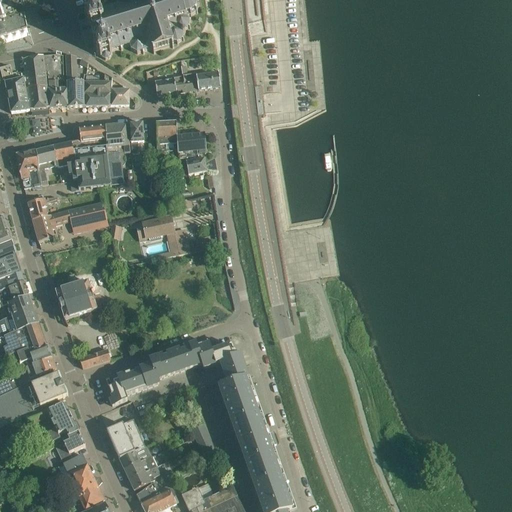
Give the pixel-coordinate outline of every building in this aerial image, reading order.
[(24,13),(21,2),(20,0),(12,0),(0,4),(0,19),(7,18),(24,13)] [(116,0),(116,1),(116,2),(117,2),(118,6),(99,12),(99,11),(99,12),(98,9),(96,10),(97,12),(89,14),(88,12),(87,13),(87,15),(87,16),(85,16),(85,18),(87,18),(89,26),(88,26),(88,28),(90,27),(96,45),(94,45),(94,47),(95,46),(98,54),(97,55),(97,56),(99,56),(100,56),(101,58),(102,58),(102,59),(106,61),(109,60),(111,56),(111,55),(112,55),(111,53),(112,53),(112,52),(130,46),(131,50),(131,52),(137,55),(139,55),(139,54),(152,50),(153,52),(154,55),(155,54),(155,52),(173,46),(174,48),(175,48),(174,45),(175,45),(174,43),(177,44),(178,46),(179,46),(178,44),(182,41),(183,42),(184,41),(182,40),(183,35),(184,35),(185,35),(186,34),(186,33),(185,32),(185,31),(188,29),(190,30),(191,28),(189,28),(189,23),(191,22),(191,21),(189,22),(186,18),(190,17),(191,18),(192,17),(192,16),(196,13),(197,14),(198,13),(197,12),(198,8),(199,8),(199,6),(198,6),(197,1),(198,1),(197,0),(196,0),(195,0),(116,0)] [(7,18),(0,19),(0,36),(27,28),(26,22),(25,19),(24,13),(7,18)] [(47,91),(59,90),(59,82),(64,82),(64,83),(63,57),(56,56),(44,57),(47,91)] [(48,110),(47,91),(44,57),(23,61),(25,72),(26,79),(30,112),(48,110)] [(77,84),(76,59),(66,58),(68,90),(68,109),(83,108),(83,84),(77,84)] [(30,112),(26,79),(18,81),(16,74),(12,75),(10,67),(0,70),(3,81),(5,81),(11,114),(30,112)] [(186,67),(182,68),(183,77),(185,87),(194,85),(195,86),(198,85),(199,92),(221,89),(219,73),(197,76),(197,74),(187,75),(186,67)] [(25,72),(16,74),(18,81),(26,79),(25,72)] [(110,108),(112,79),(105,75),(104,84),(83,84),(83,108),(84,108),(110,108)] [(186,93),(185,87),(183,77),(174,78),(174,80),(155,84),(157,98),(177,95),(186,93)] [(116,91),(117,82),(112,79),(110,108),(111,108),(111,107),(129,107),(130,91),(116,91)] [(68,109),(68,90),(59,90),(47,91),(48,110),(68,109)] [(178,138),(177,129),(177,123),(167,124),(168,152),(173,152),(174,151),(178,150),(178,138)] [(166,160),(167,159),(166,152),(168,152),(167,124),(157,124),(157,126),(154,126),(154,140),(157,140),(158,160),(166,160)] [(144,143),(144,135),(143,125),(130,126),(131,151),(132,151),(133,155),(139,155),(138,144),(144,143)] [(129,154),(128,136),(127,126),(106,128),(108,141),(107,141),(111,185),(123,184),(121,168),(123,167),(126,164),(125,155),(129,154)] [(81,144),(108,141),(106,128),(79,130),(81,142),(81,144)] [(204,135),(178,138),(178,150),(179,155),(198,154),(199,157),(206,157),(206,155),(204,135)] [(107,141),(108,141),(81,144),(81,142),(72,144),(76,165),(76,169),(77,176),(76,176),(77,182),(78,182),(79,191),(112,187),(111,185),(107,141)] [(75,166),(76,169),(76,165),(72,144),(63,146),(70,183),(71,183),(77,182),(76,176),(72,177),(72,175),(71,167),(75,166)] [(69,183),(70,183),(63,146),(53,148),(57,168),(58,170),(63,169),(64,176),(68,175),(69,183)] [(45,170),(57,168),(53,148),(36,152),(35,152),(42,186),(42,187),(48,186),(47,182),(45,170)] [(25,190),(42,186),(35,152),(17,156),(21,175),(24,191),(25,191),(25,190)] [(169,169),(169,180),(180,179),(180,169),(169,170),(169,166),(169,169)] [(134,171),(134,183),(169,180),(169,169),(160,169),(151,169),(140,170),(134,170),(133,170),(133,171),(134,171)] [(77,182),(71,183),(72,192),(79,191),(78,182),(77,182)] [(47,207),(47,205),(70,202),(69,198),(44,201),(28,205),(33,221),(48,218),(45,208),(47,207)] [(74,236),(109,228),(104,209),(103,209),(101,204),(68,212),(48,218),(33,221),(39,244),(58,239),(55,228),(68,224),(69,227),(72,226),(74,236)] [(8,231),(7,230),(4,217),(0,218),(0,247),(12,243),(9,231),(8,231)] [(139,226),(136,227),(140,241),(147,240),(164,236),(166,235),(174,233),(171,219),(160,222),(143,225),(139,226)] [(122,227),(112,226),(109,239),(120,240),(122,227)] [(0,259),(3,258),(16,254),(12,243),(0,247),(0,259)] [(187,243),(171,247),(172,253),(173,258),(190,254),(187,243)] [(0,281),(22,274),(22,273),(16,256),(1,262),(0,262),(0,281)] [(0,281),(0,293),(25,283),(22,274),(0,281)] [(65,321),(75,318),(98,311),(97,310),(104,307),(101,296),(93,298),(89,283),(77,286),(74,276),(68,278),(71,288),(56,293),(65,321)] [(8,304),(29,296),(25,283),(0,293),(0,301),(1,300),(4,306),(8,304)] [(39,324),(34,309),(29,296),(8,304),(4,306),(4,307),(8,305),(12,318),(7,319),(10,326),(11,325),(14,334),(14,335),(39,324)] [(48,348),(42,331),(39,324),(14,335),(14,334),(10,335),(10,336),(0,340),(0,348),(3,347),(7,358),(9,357),(10,358),(28,349),(30,355),(48,348)] [(203,346),(197,347),(196,345),(184,349),(185,352),(180,353),(179,351),(173,353),(180,373),(202,365),(204,370),(216,365),(212,353),(209,345),(203,347),(203,346)] [(236,351),(234,352),(232,346),(212,353),(216,365),(220,364),(225,375),(228,385),(250,378),(246,367),(246,366),(244,367),(240,356),(237,357),(236,351)] [(27,369),(52,359),(48,348),(30,355),(28,349),(10,358),(15,373),(13,374),(8,377),(10,379),(14,377),(17,383),(25,379),(23,376),(28,373),(27,369)] [(111,361),(108,352),(108,351),(96,355),(95,354),(84,357),(84,359),(79,360),(83,370),(111,361)] [(158,381),(180,373),(173,353),(167,355),(168,358),(163,360),(162,357),(150,361),(151,364),(146,366),(146,367),(141,369),(148,390),(160,385),(158,381)] [(37,378),(54,372),(57,371),(52,359),(27,369),(28,373),(23,376),(25,379),(17,383),(14,377),(10,379),(0,383),(0,398),(37,381),(38,380),(37,378)] [(126,397),(148,390),(141,369),(135,372),(136,375),(131,376),(130,373),(118,378),(119,381),(114,382),(115,387),(109,389),(113,400),(110,401),(113,407),(128,402),(126,397)] [(59,375),(56,376),(55,374),(43,379),(44,381),(39,383),(38,380),(37,381),(0,398),(0,429),(25,418),(31,415),(46,408),(46,406),(68,397),(59,375)] [(288,511),(297,509),(250,378),(228,385),(219,389),(263,511),(288,511)] [(73,422),(70,414),(63,400),(50,405),(46,408),(31,415),(25,418),(30,427),(50,418),(56,432),(42,439),(44,444),(57,439),(58,442),(79,434),(79,433),(80,432),(80,430),(81,429),(77,422),(77,423),(74,422),(74,421),(73,422)] [(146,449),(137,430),(133,421),(107,432),(114,447),(113,448),(116,454),(117,454),(120,460),(146,449)] [(208,435),(203,426),(203,425),(192,431),(196,440),(208,435)] [(57,439),(44,444),(46,448),(33,454),(36,459),(48,453),(48,452),(51,451),(58,466),(63,464),(61,460),(86,448),(85,447),(81,439),(81,438),(79,434),(58,442),(57,439)] [(200,450),(212,445),(208,435),(196,440),(200,450)] [(216,454),(212,445),(200,450),(205,459),(216,454)] [(124,471),(152,458),(148,448),(146,449),(120,460),(119,460),(124,471)] [(63,466),(58,468),(63,478),(87,467),(82,456),(63,466)] [(129,481),(157,468),(152,458),(124,471),(129,481)] [(86,511),(105,502),(98,488),(99,487),(102,484),(100,479),(99,479),(96,479),(94,480),(87,467),(63,478),(68,488),(74,486),(79,497),(76,498),(79,503),(81,502),(86,511)] [(157,468),(129,481),(135,492),(151,484),(155,482),(154,480),(161,476),(157,468)] [(7,471),(0,474),(0,477),(5,489),(13,485),(7,471)] [(180,494),(176,485),(171,476),(164,480),(169,491),(159,496),(158,493),(160,492),(155,484),(153,485),(137,496),(144,511),(163,511),(176,505),(173,498),(180,494)] [(224,493),(214,497),(208,485),(182,497),(188,511),(191,511),(211,503),(213,509),(237,497),(233,488),(224,493)] [(244,511),(237,497),(213,509),(211,503),(191,511),(244,511)]
